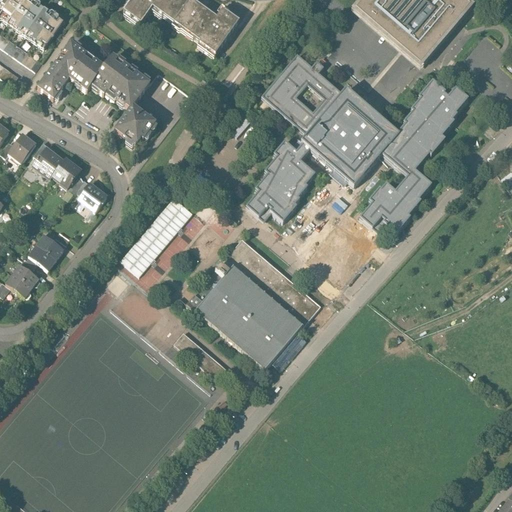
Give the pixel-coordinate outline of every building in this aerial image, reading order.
[(19,20),(32,0),(18,0),(15,5),(9,13),(19,20)] [(20,29),(24,32),(42,6),(33,0),(32,0),(19,20),(17,22),(22,26),(20,29)] [(138,28),(150,12),(172,28),(189,3),(183,0),(133,0),(121,16),(138,28)] [(474,7),(465,0),(354,0),(349,7),(421,69),(474,7)] [(204,14),(189,3),(172,28),(216,59),(233,35),(239,26),(222,14),(216,23),(204,14)] [(51,13),(42,6),(24,32),(28,34),(30,31),(35,35),(51,13)] [(39,42),(42,45),(61,19),(51,13),(35,35),(41,39),(39,42)] [(70,26),(61,19),(42,45),(46,48),(49,44),(54,48),(70,26)] [(48,65),(7,34),(0,42),(41,73),(48,65)] [(61,104),(76,83),(92,94),(95,89),(110,68),(74,43),(41,90),(61,104)] [(154,82),(118,57),(110,68),(95,89),(132,115),(137,107),(154,82)] [(317,75),(321,70),(314,64),(309,71),(295,58),(260,98),(303,135),(297,142),(301,146),(294,154),(282,143),(271,155),(275,159),(262,174),(265,177),(254,190),(257,193),(243,208),(255,219),(265,207),(269,211),(267,212),(280,224),(294,208),(292,206),(297,201),(295,199),(304,188),(302,186),(311,175),(297,163),(307,151),(350,187),(379,154),(407,178),(393,194),(384,186),(380,191),(377,189),(366,202),(370,205),(357,220),(369,230),(378,218),(383,222),(381,224),(394,235),(407,221),(405,219),(417,204),(415,202),(429,186),(412,172),(427,153),(429,155),(442,140),(439,138),(451,123),(449,121),(453,116),(452,115),(465,99),(454,90),(446,99),(442,95),(443,94),(429,82),(416,97),(419,99),(409,110),(411,112),(402,123),(404,125),(396,135),(343,89),(339,94),(317,75)] [(25,77),(0,60),(0,72),(19,86),(25,77)] [(161,125),(137,107),(132,115),(119,133),(143,151),(161,125)] [(0,146),(9,134),(0,126),(0,146)] [(37,146),(22,135),(7,155),(22,166),(37,146)] [(64,162),(46,149),(32,169),(50,182),(52,180),(64,162)] [(83,171),(66,159),(64,162),(52,180),(68,192),(83,171)] [(108,197),(89,184),(76,202),(95,216),(108,197)] [(172,248),(197,218),(176,200),(122,265),(151,290),(180,255),(172,248)] [(44,237),(36,248),(56,262),(64,252),(44,237)] [(242,243),(188,307),(268,375),(322,310),(242,243)] [(48,273),(56,262),(36,248),(28,258),(48,273)] [(19,267),(12,276),(32,291),(39,281),(19,267)] [(25,301),(32,291),(12,276),(5,286),(25,301)] [(231,378),(184,337),(175,348),(222,388),(231,378)] [(218,412),(227,418),(234,409),(225,402),(218,412)] [(511,511),(511,507),(506,503),(500,511),(511,511)]
